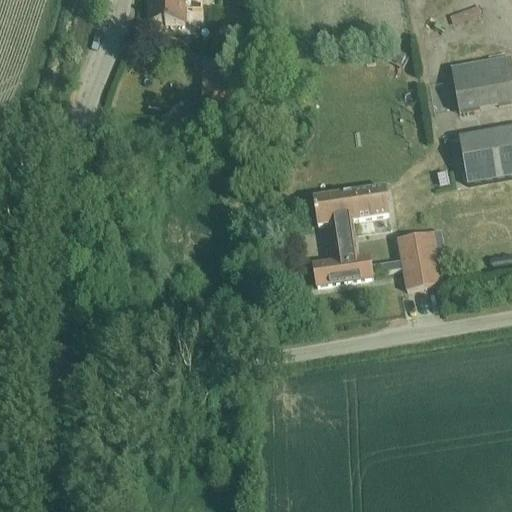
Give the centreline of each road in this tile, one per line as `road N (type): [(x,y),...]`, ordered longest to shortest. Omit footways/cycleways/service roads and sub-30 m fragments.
road 1 (unclassified): [(42,383),(511,317)]
road 2 (unclassified): [(42,383),(62,190),(126,0)]
road 3 (unclassified): [(41,511),(42,383)]
